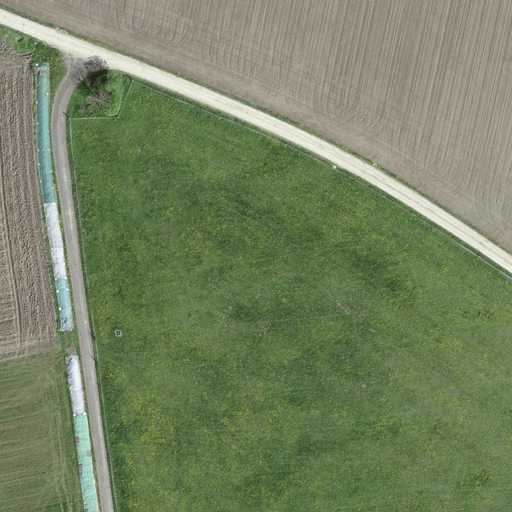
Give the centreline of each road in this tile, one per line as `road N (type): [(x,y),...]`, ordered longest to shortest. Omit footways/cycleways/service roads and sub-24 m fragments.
road 1 (unclassified): [(511,265),(297,136),(0,16)]
road 2 (track): [(95,53),(65,92),(57,126),(108,511)]
